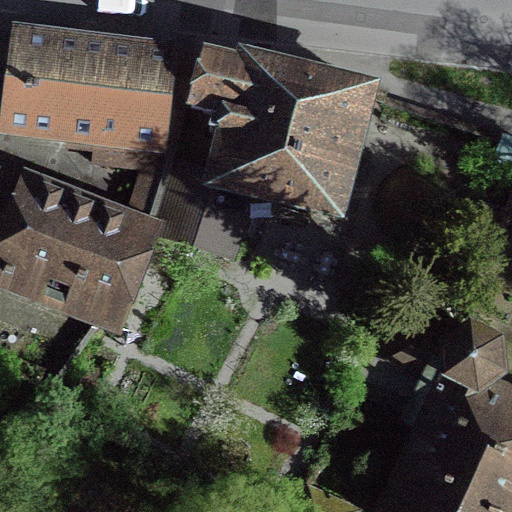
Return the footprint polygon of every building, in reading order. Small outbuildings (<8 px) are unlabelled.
[(131,151),(171,156),(199,62),(15,40),(2,136),(94,147),(91,167),(128,172),(131,151)] [(242,72),(199,62),(171,156),(147,232),(227,264),(249,198),(335,219),(367,97),(244,68),(242,72)] [(511,176),(511,145),(502,142),(492,166),(511,176)] [(0,284),(100,324),(110,328),(146,236),(30,190),(0,264),(0,284)] [(386,511),(511,511),(511,408),(478,394),(495,381),(493,354),(391,306),(355,382),(371,387),(378,382),(416,400),(403,427),(422,436),(386,511)] [(152,479),(159,466),(133,451),(126,464),(152,479)] [(288,511),(339,511),(301,494),(288,511)]
